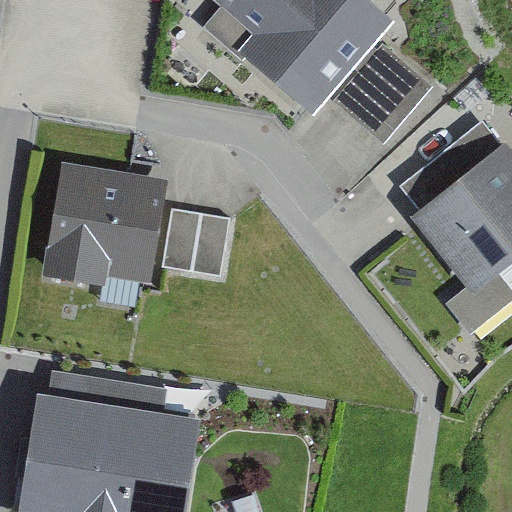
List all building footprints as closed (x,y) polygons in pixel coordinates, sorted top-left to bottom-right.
[(216,0),(220,3),(203,23),(243,57),(248,52),(314,110),(396,16),(376,0),(216,0)] [(382,40),(333,99),(358,120),(384,142),(433,83),(382,40)] [(410,210),(469,283),(447,301),(471,331),(511,298),(511,143),(505,135),(500,139),(482,118),(400,183),(418,204),(410,210)] [(61,156),(42,269),(106,280),(107,271),(152,278),(170,174),(61,156)] [(206,210),(172,205),(162,269),(222,278),(232,214),(206,210)] [(38,385),(17,511),(187,511),(203,410),(166,404),(169,385),(53,367),(50,387),(38,385)]
